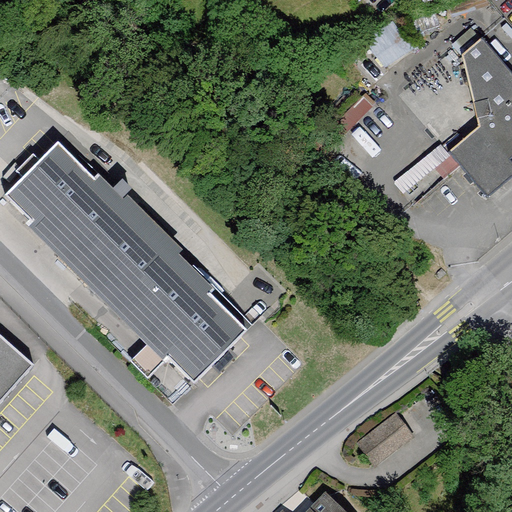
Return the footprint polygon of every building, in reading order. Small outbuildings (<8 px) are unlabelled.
[(481,128),(450,154),(488,198),(511,177),(511,75),(483,41),(464,59),(481,128)] [(245,331),(56,145),(5,197),(194,382),(245,331)] [(114,312),(103,323),(131,351),(142,341),(114,312)] [(0,399),(31,365),(0,337),(0,399)] [(393,421),(355,450),(372,473),(411,444),(393,421)]
